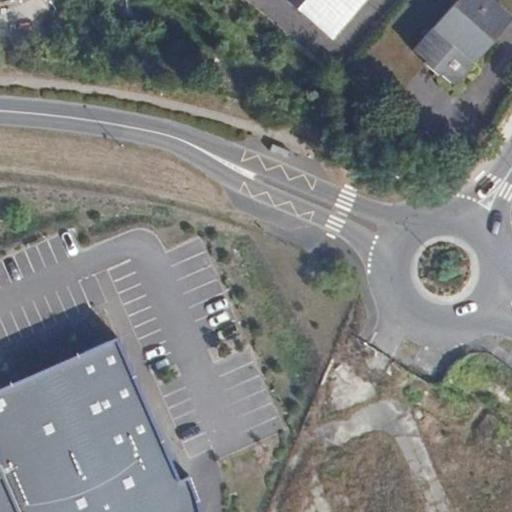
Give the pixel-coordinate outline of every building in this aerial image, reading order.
[(298,0),(338,33),(366,0),(298,0)] [(463,87),(511,30),(511,4),(507,0),(467,0),(422,50),(433,58),(430,62),(448,76),(449,73),(463,87)] [(197,511),(120,334),(0,386),(0,453),(3,459),(24,511),(197,511)] [(406,368),(418,350),(403,341),(390,358),(406,368)] [(24,511),(3,459),(0,460),(0,511),(24,511)] [(344,511),(341,494),(322,498),(324,511),(344,511)]
